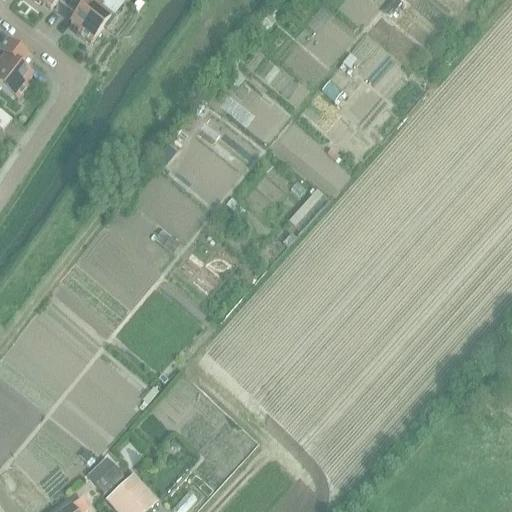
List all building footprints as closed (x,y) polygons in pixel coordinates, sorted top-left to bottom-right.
[(66,10),(66,11),(74,0),(29,0),(38,6),(40,3),(50,11),(58,1),(67,9),(66,10)] [(102,0),(74,0),(66,11),(67,11),(68,10),(77,17),(70,26),(80,34),(78,37),(90,47),(103,30),(106,32),(116,19),(98,5),(102,0)] [(6,43),(0,51),(0,91),(17,104),(27,92),(24,90),(31,80),(22,72),(29,63),(31,64),(32,63),(6,43)] [(0,110),(0,111),(11,122),(19,112),(8,102),(0,110)] [(0,431),(17,458),(28,452),(36,465),(55,454),(22,400),(0,413),(0,431)] [(132,428),(120,439),(130,450),(142,440),(132,428)] [(105,496),(124,479),(107,461),(89,478),(105,496)] [(116,511),(152,511),(160,505),(135,478),(108,502),(116,511)] [(90,511),(83,501),(66,511),(90,511)]
